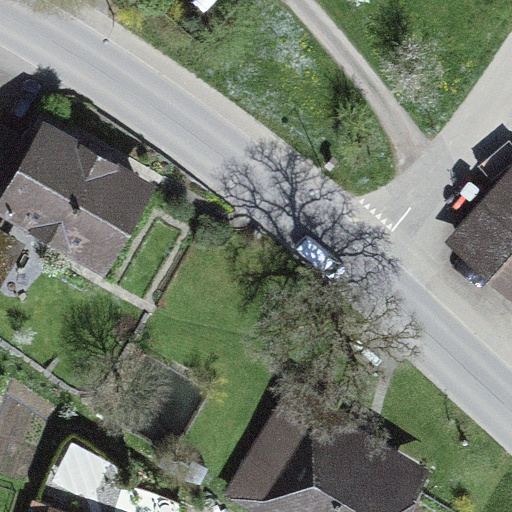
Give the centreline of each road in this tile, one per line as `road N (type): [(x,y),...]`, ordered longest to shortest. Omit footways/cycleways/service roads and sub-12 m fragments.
road 1 (tertiary): [(511,411),(361,266),(236,168),(0,10)]
road 2 (track): [(361,266),(511,73)]
